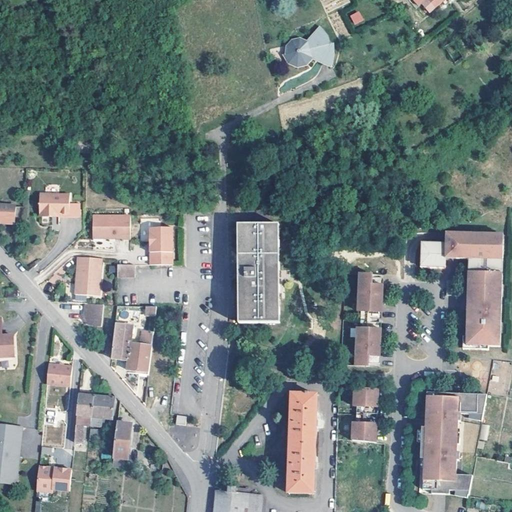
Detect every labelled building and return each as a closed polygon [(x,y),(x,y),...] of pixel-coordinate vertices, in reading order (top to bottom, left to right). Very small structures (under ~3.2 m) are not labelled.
[(414,0),(420,5),(422,3),(431,12),(444,0),(414,0)] [(355,25),(364,20),(359,11),(350,16),(355,25)] [(332,42),(330,43),(326,34),(320,27),(318,27),(306,42),(300,40),(300,39),(293,40),(293,42),(289,45),(287,55),(286,55),(287,59),(290,63),(296,65),(300,65),(308,63),(313,57),(331,65),(333,56),(334,53),(332,42)] [(381,105),(375,86),(364,90),(369,108),(381,105)] [(71,190),(42,189),(41,212),(53,212),(53,210),(60,210),(70,210),(71,190)] [(337,199),(335,190),(320,194),(323,203),(337,199)] [(0,218),(5,219),(5,223),(16,223),(16,205),(0,204),(0,218)] [(131,238),(131,214),(94,214),(93,234),(96,237),(102,237),(105,234),(109,234),(109,237),(124,237),(124,238),(131,238)] [(280,323),(280,224),(240,224),(239,322),(280,323)] [(173,227),(150,227),(150,265),(173,265),(173,227)] [(446,254),(456,255),(456,258),(469,258),(473,259),(472,271),(469,271),(468,273),(468,293),(472,293),(472,308),(468,308),(467,320),(467,336),(467,344),(489,345),(501,346),(503,273),(499,273),(499,260),(503,260),(503,242),(500,242),(500,234),(446,232),(446,242),(421,242),(421,260),(428,261),(427,267),(445,268),(446,258),(446,254)] [(102,258),(79,256),(78,266),(80,266),(80,283),(77,283),(76,294),(100,295),(102,258)] [(136,264),(118,264),(118,276),(136,276),(136,264)] [(358,328),(356,365),(367,366),(367,360),(370,360),(370,363),(380,363),(380,356),(376,356),(377,338),(381,338),(381,329),(377,329),(377,322),(377,319),(377,312),(382,312),(382,303),(378,303),(379,285),(383,285),(383,277),(359,277),(358,311),(360,311),(360,328),(358,328)] [(455,279),(447,279),(446,295),(455,296),(455,279)] [(18,289),(7,289),(7,297),(19,298),(18,289)] [(104,304),(85,303),(83,318),(91,325),(103,326),(104,304)] [(157,306),(147,306),(147,314),(156,315),(157,306)] [(0,333),(3,334),(2,319),(0,319),(0,359),(15,359),(14,338),(3,338),(0,338),(0,333)] [(129,359),(131,343),(134,324),(116,322),(113,357),(129,359)] [(131,343),(129,359),(128,369),(150,371),(154,331),(144,331),(143,344),(131,343)] [(489,345),(467,344),(467,336),(464,336),(464,349),(489,350),(489,345)] [(48,384),(64,385),(66,365),(50,364),(48,384)] [(66,365),(64,385),(71,386),(73,366),(66,365)] [(373,443),(373,441),(373,433),(377,433),(378,425),(373,425),(374,418),(374,415),(374,408),(379,407),(379,399),(375,399),(375,389),(351,389),(351,406),(353,407),(353,424),(350,424),(349,442),(373,443)] [(310,392),(307,392),(307,394),(292,393),(289,492),(315,493),(318,394),(310,394),(310,392)] [(487,394),(436,392),(436,396),(428,396),(427,419),(430,419),(430,427),(426,427),(425,458),(424,490),(433,491),(433,495),(450,498),(451,494),(469,498),(472,479),(456,476),(456,462),(459,461),(459,453),(457,453),(457,446),(459,446),(459,439),(457,439),(457,429),(459,429),(459,421),(461,422),(462,414),(470,414),(484,415),(487,394)] [(85,424),(93,425),(95,395),(80,394),(77,424),(85,424)] [(116,397),(95,395),(93,425),(103,426),(104,418),(113,418),(116,397)] [(187,417),(178,416),(177,424),(186,425),(187,417)] [(425,458),(426,427),(430,427),(430,419),(427,419),(423,419),(421,458),(425,458)] [(133,424),(118,423),(118,428),(114,457),(129,458),(133,424)] [(19,446),(21,426),(1,424),(0,432),(0,481),(15,483),(18,456),(15,455),(16,445),(19,446)] [(85,424),(77,424),(76,442),(84,442),(85,424)] [(479,439),(487,440),(489,425),(481,424),(479,439)] [(129,458),(114,457),(113,464),(128,466),(129,458)] [(511,462),(504,461),(497,460),(496,466),(511,469),(511,462)] [(49,466),(40,465),(38,489),(54,491),(55,488),(71,489),(73,468),(56,466),(56,471),(51,471),(51,469),(49,466)] [(262,511),(264,494),(250,494),(250,489),(229,487),(229,492),(216,491),(214,511),(262,511)] [(469,498),(451,494),(450,498),(468,504),(469,498)]
